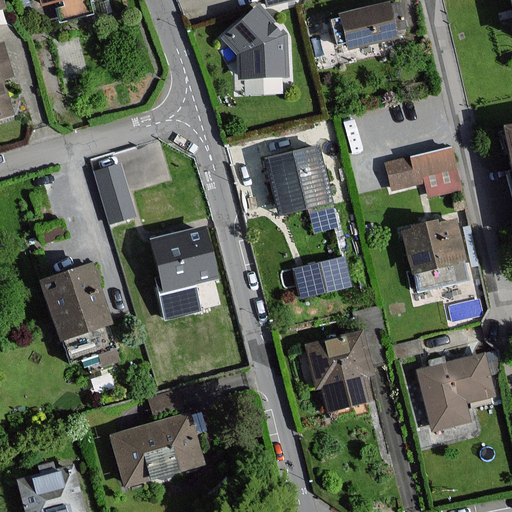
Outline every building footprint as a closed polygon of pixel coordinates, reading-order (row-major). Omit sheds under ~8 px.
[(350,44),(402,33),(395,1),(343,13),(350,44)] [(259,6),(226,37),(242,53),(242,76),(288,74),(286,35),(259,6)] [(0,114),(10,111),(0,78),(11,75),(2,45),(0,45),(0,114)] [(268,157),(281,212),(332,201),(320,146),(268,157)] [(409,158),(389,162),(395,189),(428,181),(431,194),(461,187),(452,148),(417,156),(409,158)] [(126,157),(132,183),(170,175),(164,149),(126,157)] [(135,215),(120,165),(96,172),(111,222),(135,215)] [(406,232),(416,270),(466,258),(456,220),(406,232)] [(152,237),(162,276),(154,278),(165,320),(202,311),(195,281),(217,276),(204,224),(152,237)] [(295,268),(302,297),(350,287),(342,257),(295,268)] [(93,264),(45,279),(63,339),(111,324),(93,264)] [(310,343),(324,412),(373,402),(368,376),(385,372),(372,307),(356,310),(361,333),(310,343)] [(484,358),(420,371),(433,431),(471,423),(466,402),(492,397),(484,358)] [(196,412),(114,437),(129,484),(203,462),(194,431),(202,429),(196,412)] [(20,482),(27,511),(86,511),(75,467),(20,482)]
